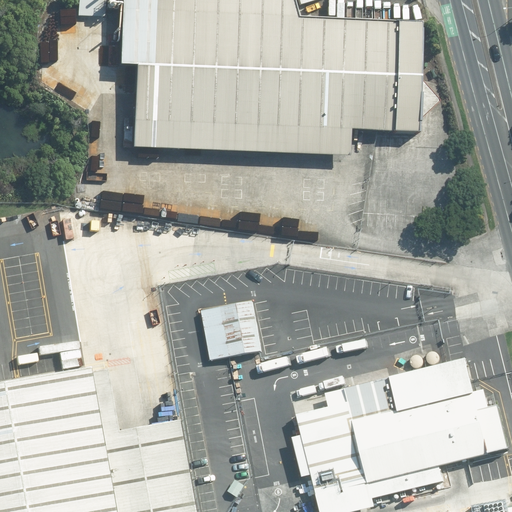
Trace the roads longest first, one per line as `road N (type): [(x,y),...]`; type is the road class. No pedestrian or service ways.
road 1 (unknown): [(272,511),(278,496),(266,378),(278,365),(468,321),(455,301),(254,278),(194,290),(188,306),(218,487)]
road 2 (unknown): [(118,307),(157,511)]
road 3 (primary): [(509,149),(483,96),(454,0)]
road 4 (primary): [(488,0),(508,91),(509,149)]
road 5 (unknown): [(118,307),(68,325),(16,333),(0,327)]
